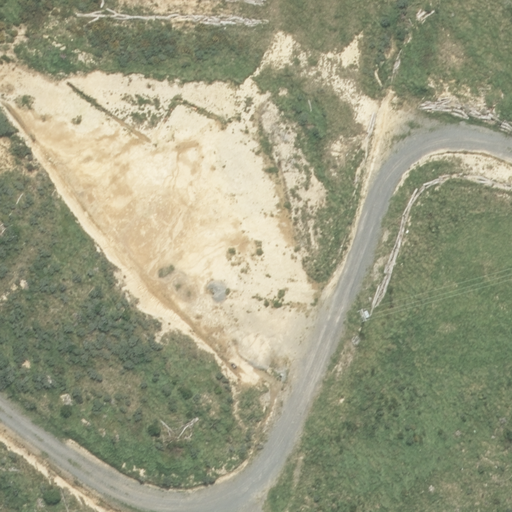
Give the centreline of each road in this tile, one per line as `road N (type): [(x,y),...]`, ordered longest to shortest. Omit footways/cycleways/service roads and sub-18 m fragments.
road 1 (track): [(511,147),(481,138),(421,140),(376,197),(290,430),(234,494),(163,511)]
road 2 (track): [(157,511),(71,470),(0,412)]
